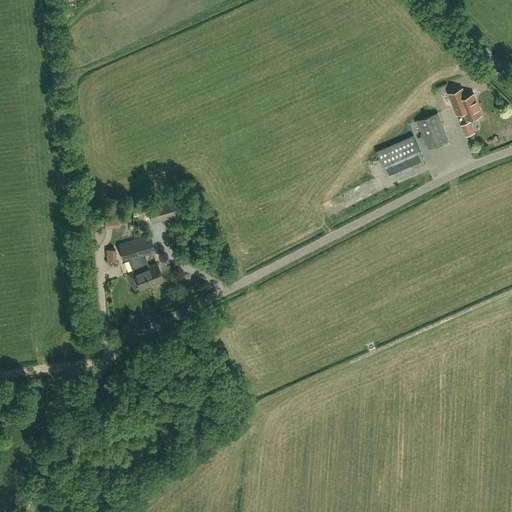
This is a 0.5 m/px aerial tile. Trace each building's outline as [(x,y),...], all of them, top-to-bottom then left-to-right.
[(463,112),(467,120),(481,114),(473,94),(464,97),(461,89),(449,94),(457,114),(463,112)] [(437,113),(417,121),(428,148),(448,141),(437,113)] [(465,136),(471,134),(468,126),(471,125),(469,122),(461,125),(465,136)] [(376,151),(388,179),(425,163),(413,135),(376,151)] [(148,206),(152,222),(183,214),(179,197),(148,206)] [(118,212),(103,213),(104,224),(119,224),(118,212)] [(149,236),(134,240),(134,241),(138,256),(149,285),(162,280),(157,263),(149,266),(147,263),(142,265),(138,256),(154,252),(149,236)] [(134,241),(134,240),(118,245),(122,257),(128,255),(129,258),(128,258),(133,270),(134,270),(135,272),(129,274),(135,288),(139,287),(140,288),(149,285),(138,256),(134,241)] [(107,261),(115,260),(115,250),(106,250),(107,261)]
